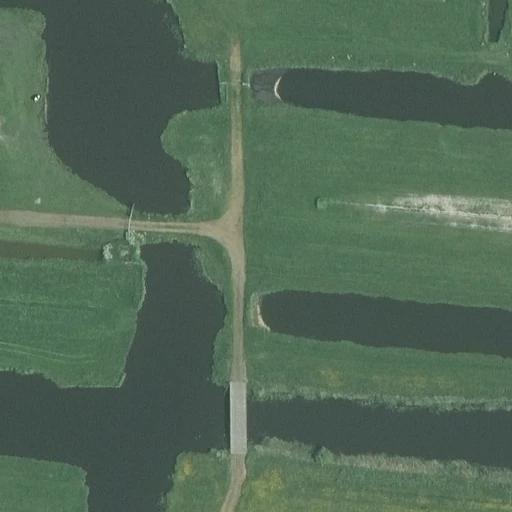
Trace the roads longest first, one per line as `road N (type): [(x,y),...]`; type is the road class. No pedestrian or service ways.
road 1 (track): [(0,217),(215,231),(239,210),(232,35)]
road 2 (track): [(215,231),(239,258),(241,459)]
